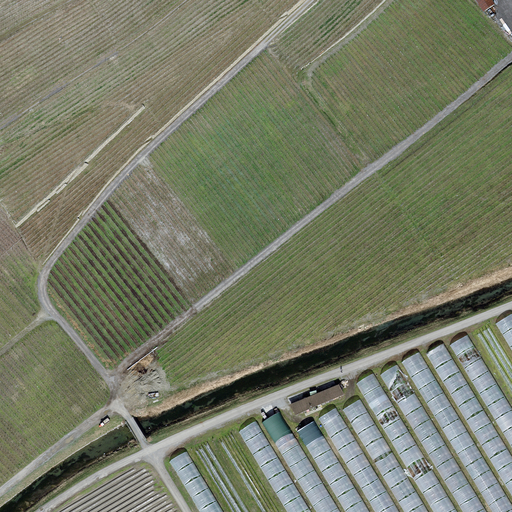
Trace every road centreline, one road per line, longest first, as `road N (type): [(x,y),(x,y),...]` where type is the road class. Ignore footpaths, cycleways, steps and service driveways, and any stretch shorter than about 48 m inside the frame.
road 1 (track): [(511,58),(122,365),(112,383),(118,407)]
road 2 (track): [(112,383),(38,294),(48,265),(124,171),(312,0)]
road 3 (track): [(148,451),(511,306)]
road 4 (track): [(388,0),(304,74),(371,169)]
road 5 (track): [(184,0),(0,128)]
road 6 (track): [(148,451),(118,407),(0,491)]
road 7 (track): [(41,511),(148,451)]
